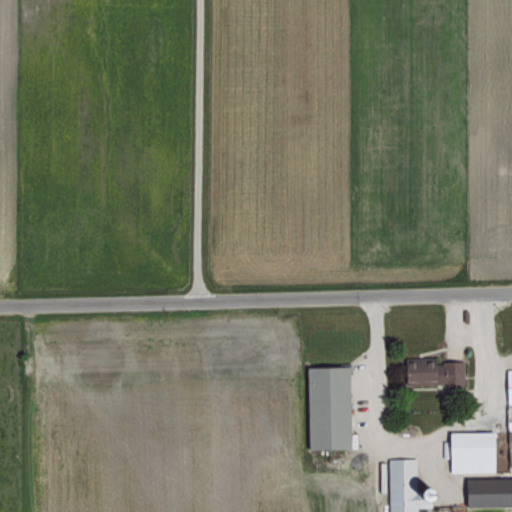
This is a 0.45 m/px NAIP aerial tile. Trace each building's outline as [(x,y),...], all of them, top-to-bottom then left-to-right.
[(433,361),(433,356),(415,357),(416,362),(405,362),(405,369),(400,369),(400,386),(461,384),(460,360),(433,361)] [(345,364),(302,366),(304,448),(347,447),(345,364)] [(503,402),(511,401),(511,367),(502,368),(503,402)] [(492,470),(491,429),(444,431),(446,471),(492,470)] [(385,511),(414,511),(414,506),(429,506),(429,490),(414,490),(413,458),(377,458),(378,490),(385,490),(385,511)] [(511,504),(511,475),(461,477),(461,505),(511,504)]
